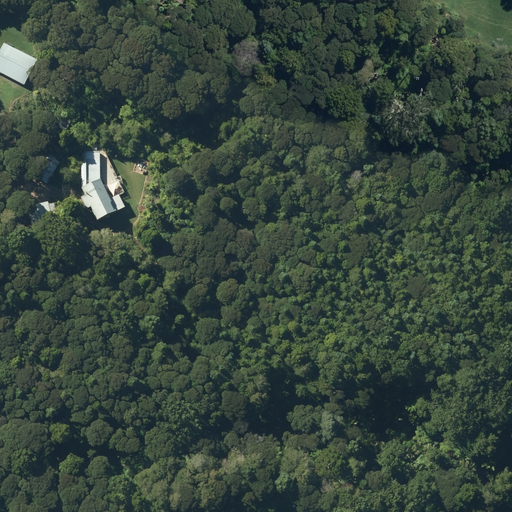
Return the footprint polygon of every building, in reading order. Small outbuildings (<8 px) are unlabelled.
[(0,50),(0,73),(23,86),(36,61),(4,43),(0,50)] [(74,118),(65,114),(60,127),(69,131),(74,118)] [(93,209),(99,222),(118,214),(103,181),(103,153),(84,153),(84,190),(88,198),(85,200),(89,210),(93,209)] [(39,169),(49,175),(58,163),(48,156),(39,169)] [(29,208),(34,230),(55,225),(50,203),(29,208)]
